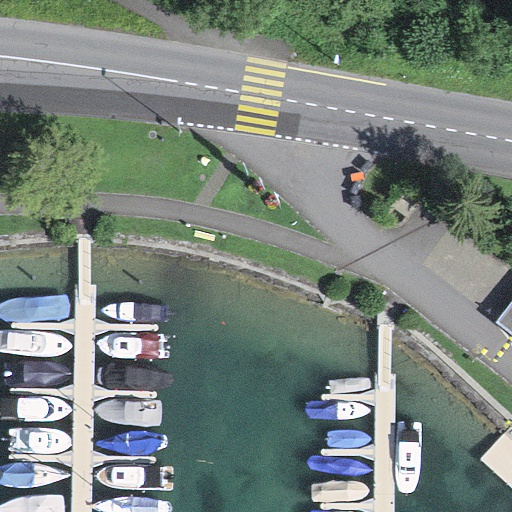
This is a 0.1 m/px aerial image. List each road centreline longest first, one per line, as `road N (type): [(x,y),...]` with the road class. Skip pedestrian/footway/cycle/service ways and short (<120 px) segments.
road 1 (residential): [(318,106),(315,176),(340,218),(511,363)]
road 2 (primary): [(0,56),(318,106)]
road 3 (primary): [(318,106),(511,141)]
